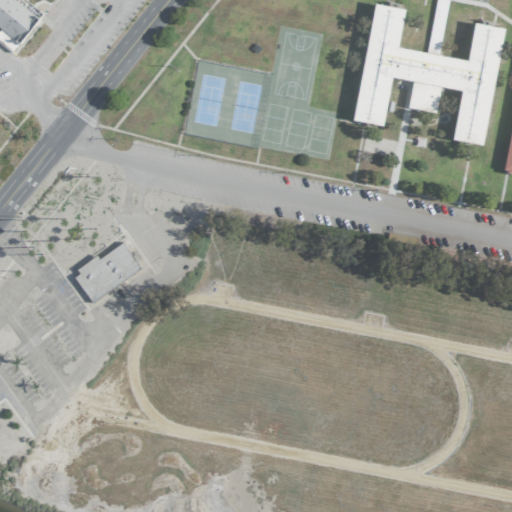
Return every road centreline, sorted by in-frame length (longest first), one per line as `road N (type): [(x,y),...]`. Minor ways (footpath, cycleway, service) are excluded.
road 1 (residential): [(57,138),(511,233)]
road 2 (residential): [(166,0),(0,207)]
